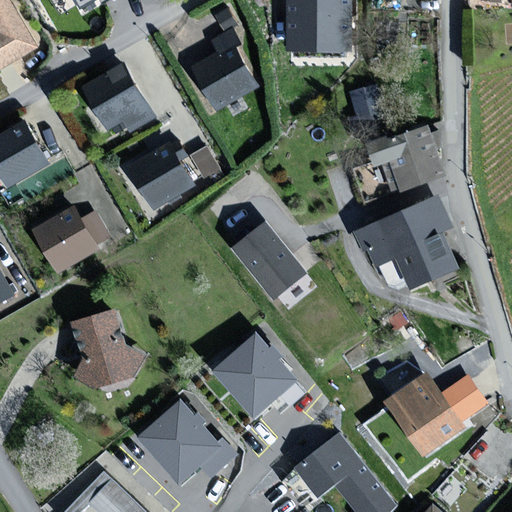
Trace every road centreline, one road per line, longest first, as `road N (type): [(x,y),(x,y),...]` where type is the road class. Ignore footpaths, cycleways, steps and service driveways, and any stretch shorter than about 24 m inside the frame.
road 1 (residential): [(511,377),(457,178),(450,0)]
road 2 (track): [(499,326),(375,283),(345,222)]
